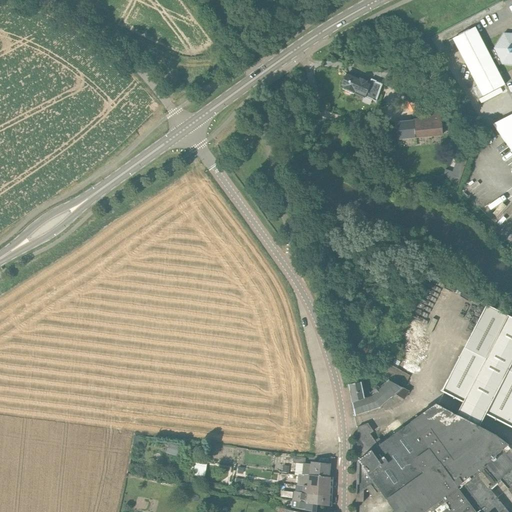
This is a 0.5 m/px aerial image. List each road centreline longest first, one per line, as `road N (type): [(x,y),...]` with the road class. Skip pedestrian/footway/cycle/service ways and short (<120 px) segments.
road 1 (unclassified): [(343,511),(344,422),(314,316),(288,267),(186,129)]
road 2 (tertiary): [(186,129),(378,0)]
road 3 (tertiary): [(0,259),(186,129)]
road 4 (unclassified): [(44,0),(124,54),(186,129)]
